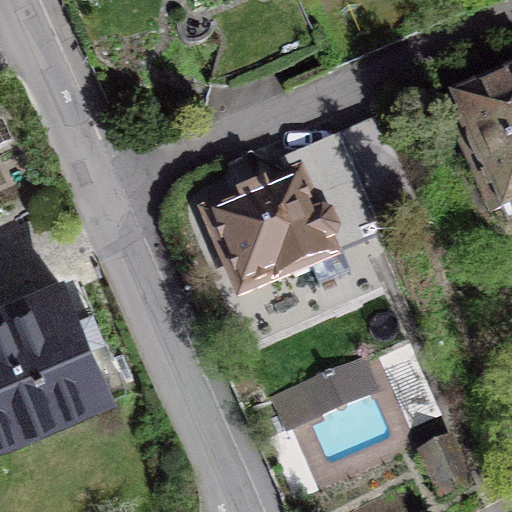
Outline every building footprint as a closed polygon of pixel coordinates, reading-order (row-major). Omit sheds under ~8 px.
[(297,0),(262,0),(228,16),(215,64),(244,71),(249,51),(276,57),(314,41),(316,45),(318,44),(297,0)] [(511,80),(452,107),(497,208),(511,201),(511,80)] [(388,146),(352,161),(378,226),(382,225),(416,210),(388,146)] [(291,183),(212,217),(243,291),(288,272),(297,276),(312,268),(321,286),(352,271),(342,250),(385,232),(382,225),(378,226),(352,161),(348,152),(351,151),(349,148),(288,175),(291,183)] [(58,281),(0,306),(0,421),(101,378),(58,281)] [(377,391),(362,358),(275,399),(290,431),(311,421),(371,394),(377,391)] [(471,485),(444,434),(419,447),(445,498),(471,485)]
